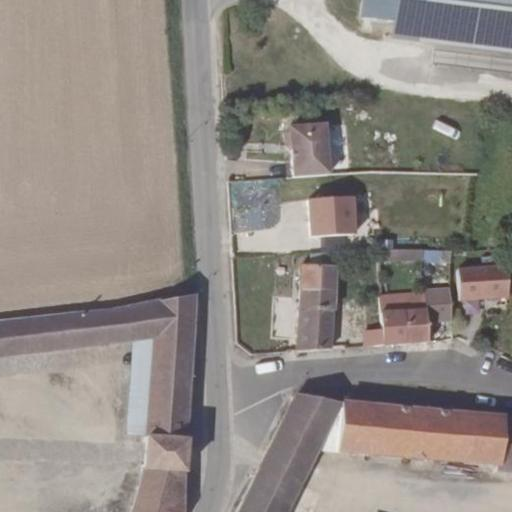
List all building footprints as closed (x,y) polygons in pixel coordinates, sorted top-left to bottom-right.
[(387,34),(511,50),(511,0),(358,0),(357,16),(387,19),(387,34)] [(288,178),(324,176),(320,126),(286,128),(281,134),(282,145),(287,150),(288,178)] [(300,240),(350,238),(348,199),(298,201),(300,240)] [(421,252),(378,251),(378,260),(422,261),(421,252)] [(449,263),(449,252),(421,252),(422,261),(449,263)] [(482,267),(505,266),(504,252),(483,253),(482,267)] [(482,267),(459,270),(460,301),(510,298),(509,265),(505,266),(482,267)] [(302,267),(297,353),(328,351),(333,268),(302,267)] [(404,345),(428,343),(426,323),(452,323),(451,292),(425,293),(425,312),(402,313),(404,345)] [(179,511),(193,295),(128,304),(97,310),(0,320),(0,511),(179,511)] [(387,303),(380,303),(381,314),(388,314),(387,303)] [(382,346),(404,345),(402,313),(388,314),(381,314),(382,331),(382,346)] [(372,348),(382,346),(382,331),(371,332),(372,348)] [(286,511),(318,449),(498,466),(503,420),(295,396),(254,479),(236,511),(286,511)] [(511,421),(503,420),(498,466),(498,472),(511,473),(511,421)]
